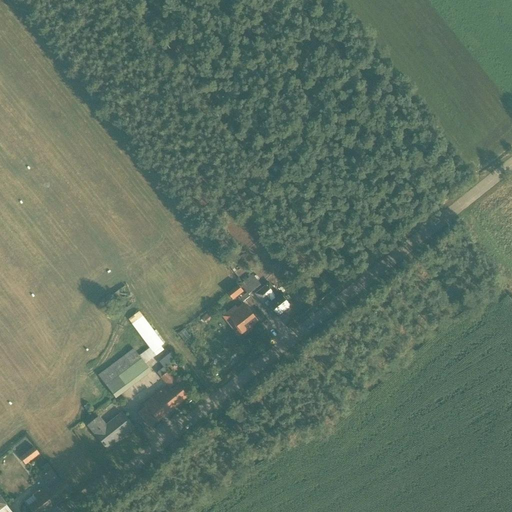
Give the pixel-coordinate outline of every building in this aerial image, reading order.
[(249,295),(260,286),(252,275),(229,292),(234,299),(246,290),(249,295)] [(279,317),(292,306),(281,292),(278,294),(268,283),(256,293),(267,307),(270,304),(279,317)] [(128,293),(123,286),(107,299),(112,307),(126,297),(125,295),(128,293)] [(232,298),(222,306),(243,334),(259,322),(249,308),(255,304),(249,295),(237,304),(232,298)] [(129,307),(126,304),(116,311),(118,315),(129,307)] [(128,320),(149,349),(138,357),(133,350),(98,376),(114,399),(156,369),(150,361),(155,357),(155,356),(166,348),(139,312),(128,320)] [(201,318),(204,323),(212,318),(208,312),(201,318)] [(149,429),(186,398),(176,385),(179,381),(165,366),(156,373),(160,377),(154,383),(160,390),(142,405),(144,408),(137,414),(149,429)] [(134,429),(121,413),(105,425),(99,416),(86,426),(106,451),(134,429)] [(39,455),(33,447),(20,456),(25,464),(39,455)] [(47,472),(52,469),(48,463),(43,466),(47,472)] [(52,469),(43,477),(49,484),(58,476),(52,469)] [(23,503),(30,511),(47,511),(72,493),(62,480),(48,490),(45,486),(23,503)] [(0,511),(12,511),(0,496),(0,511)]
